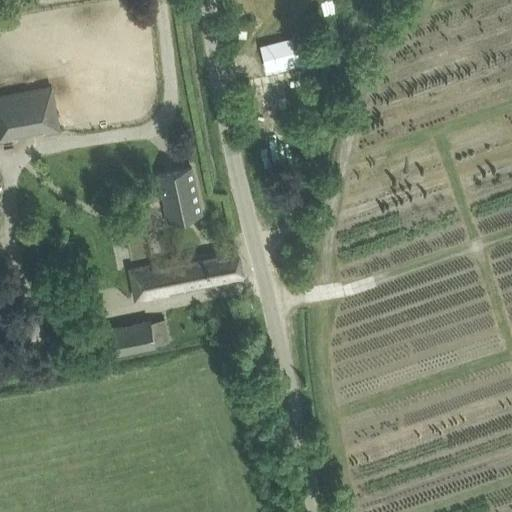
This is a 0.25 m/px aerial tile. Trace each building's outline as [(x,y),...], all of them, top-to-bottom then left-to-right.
[(42,132),(57,130),(50,87),(0,96),(0,140),(12,138),(11,133),(41,127),(42,132)] [(156,175),(168,219),(201,212),(191,168),(156,175)] [(116,233),(118,255),(142,253),(140,232),(116,233)] [(127,270),(132,299),(243,276),(237,247),(127,270)] [(104,329),(109,354),(154,345),(149,320),(104,329)]
